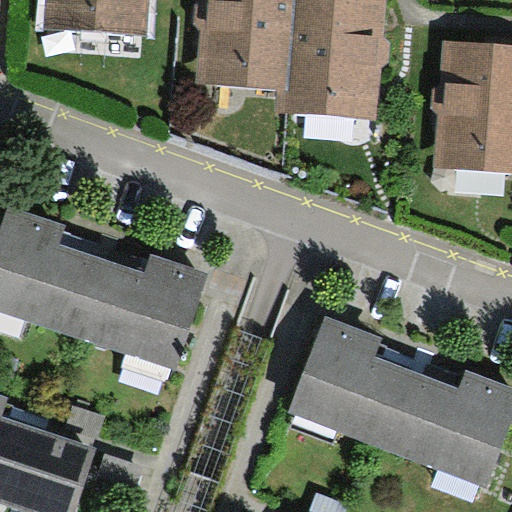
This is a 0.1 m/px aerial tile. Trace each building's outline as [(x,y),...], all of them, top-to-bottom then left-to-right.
[(49,0),(46,34),(145,43),(149,0),(49,0)] [(206,0),(197,88),(283,97),(288,98),(295,0),(206,0)] [(319,0),(295,0),(288,98),(283,97),(282,115),(374,121),(382,4),(330,1),(319,0)] [(511,54),(501,53),(446,48),(433,173),(511,180),(511,54)] [(0,243),(0,319),(76,345),(101,268),(60,254),(67,234),(10,215),(0,243)] [(68,245),(144,263),(148,245),(73,227),(68,245)] [(101,268),(76,345),(177,378),(209,282),(152,263),(145,282),(101,268)] [(289,422),(382,457),(413,378),(376,364),(383,346),(327,324),(289,422)] [(389,337),(382,352),(458,385),(465,369),(389,337)] [(413,378),(382,457),(489,497),(511,435),(511,392),(466,376),(459,395),(413,378)] [(0,501),(31,511),(76,511),(97,451),(4,419),(12,397),(0,393),(0,501)]
